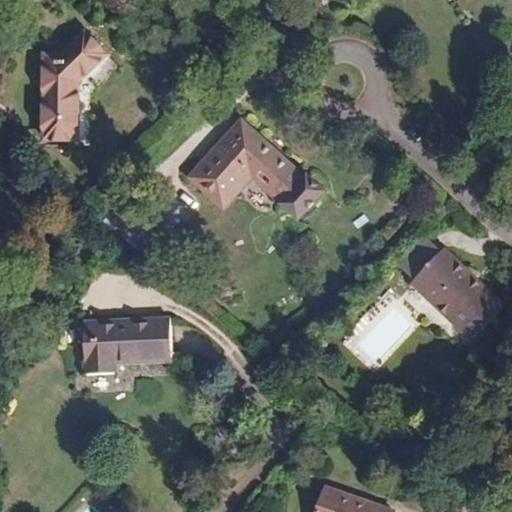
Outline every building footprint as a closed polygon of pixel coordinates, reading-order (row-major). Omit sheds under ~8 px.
[(110,0),(110,2),(117,9),(127,9),(134,2),(134,0),(110,0)] [(44,54),(45,138),(78,138),(79,83),(107,54),(85,32),(62,56),(44,54)] [(252,175),(299,216),(323,190),(308,177),(306,179),(242,121),(191,176),(224,206),(252,175)] [(165,221),(129,191),(107,216),(143,248),(165,221)] [(426,236),(398,266),(416,281),(443,252),(426,236)] [(414,283),(474,339),(504,307),(445,250),(443,252),(416,281),(414,283)] [(171,318),(84,322),(86,374),(117,373),(116,363),(173,360),(171,318)] [(397,511),(398,511),(326,486),(316,511),(397,511)]
